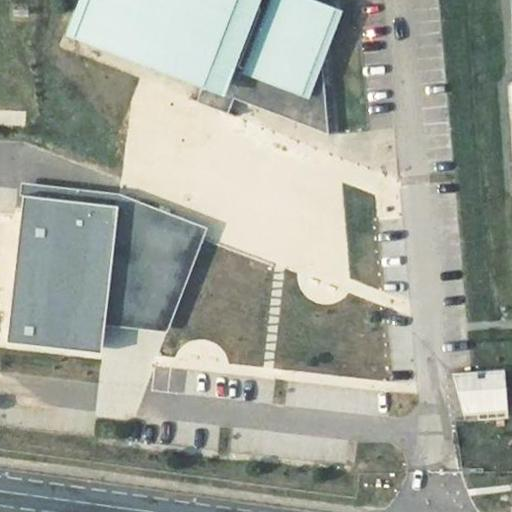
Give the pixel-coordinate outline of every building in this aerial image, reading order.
[(90,0),(77,37),(205,86),(199,102),(222,110),(229,113),(235,98),(295,120),(303,97),(323,45),(338,8),(319,1),(319,0),(90,0)] [(303,97),(295,120),(307,125),(317,98),(329,103),(323,45),(303,97)] [(317,98),(307,125),(332,134),(329,103),(317,98)] [(28,184),(26,198),(121,208),(108,326),(169,332),(209,230),(123,195),(28,184)] [(121,208),(26,198),(10,343),(104,354),(108,326),(121,208)] [(378,231),(381,286),(406,285),(403,230),(378,231)] [(508,373),(455,375),(467,416),(510,414),(508,373)] [(371,412),(371,393),(353,393),(353,412),(371,412)]
